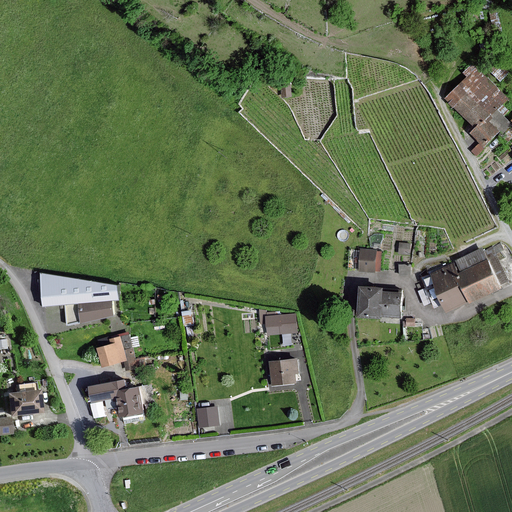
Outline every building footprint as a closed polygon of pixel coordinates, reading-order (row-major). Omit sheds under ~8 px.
[(507,73),(496,63),(489,70),(499,81),(507,73)] [(505,98),(472,64),(462,73),(467,78),(445,99),(473,128),(505,98)] [(290,86),(282,87),(283,97),(291,96),(290,86)] [(496,133),(483,120),(469,134),(483,147),(496,133)] [(401,241),(401,252),(410,252),(410,241),(401,241)] [(506,284),(488,246),(424,277),(438,305),(447,301),(451,310),(506,284)] [(379,250),(363,249),(362,267),(378,268),(379,250)] [(411,264),(401,264),(402,274),(412,274),(411,264)] [(121,282),(42,272),(44,305),(68,304),(69,324),(116,313),(115,299),(122,298),(121,282)] [(367,283),(365,313),(388,314),(389,289),(389,284),(367,283)] [(407,315),(408,290),(389,289),(388,314),(407,315)] [(268,317),(270,333),(300,330),(298,313),(268,317)] [(115,342),(102,346),(106,364),(129,358),(123,335),(114,338),(115,342)] [(9,339),(0,340),(0,349),(10,348),(9,339)] [(274,360),(277,384),(301,381),(300,372),(303,372),(301,357),(274,360)] [(123,415),(149,410),(144,382),(132,384),(131,378),(95,384),(98,399),(120,395),(123,415)] [(41,391),(10,394),(12,415),(44,412),(41,391)] [(221,424),(219,406),(199,408),(202,426),(221,424)] [(12,419),(0,419),(0,433),(13,432),(12,419)]
